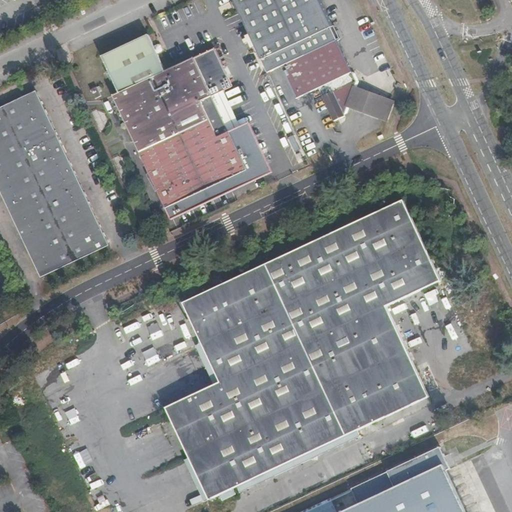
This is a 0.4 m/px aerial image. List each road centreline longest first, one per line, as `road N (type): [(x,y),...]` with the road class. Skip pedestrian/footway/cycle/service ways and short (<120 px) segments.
road 1 (unclassified): [(445,123),(69,298),(0,351)]
road 2 (tertiary): [(445,123),(511,264)]
road 3 (unclassified): [(136,0),(0,64)]
road 4 (tertiary): [(388,0),(445,123)]
road 5 (tertiary): [(471,110),(435,30),(412,0)]
